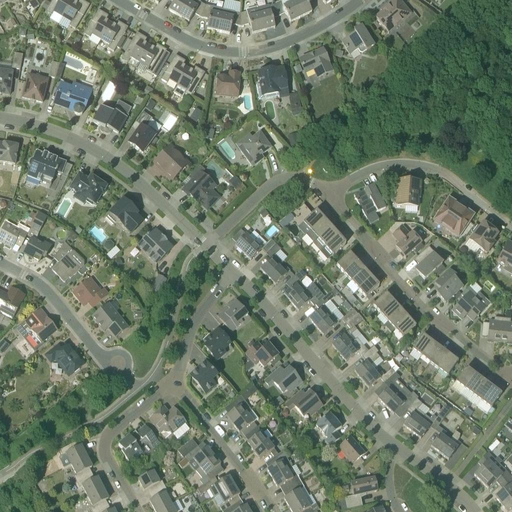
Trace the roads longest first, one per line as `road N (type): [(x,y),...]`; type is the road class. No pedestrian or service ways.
road 1 (residential): [(355,0),(300,39),(245,55),(209,52),(105,0)]
road 2 (unclassified): [(300,179),(307,162),(497,0)]
road 3 (residential): [(508,378),(427,311),(327,196)]
road 4 (residential): [(206,245),(95,151),(0,119)]
road 5 (residential): [(398,449),(232,273)]
road 6 (residential): [(511,229),(426,166),(373,168),(327,196)]
road 7 (residential): [(135,511),(105,444),(172,388)]
road 8 (residential): [(116,362),(39,283),(0,262)]
road 9 (residential): [(264,511),(222,442),(172,388)]
road 10 (residential): [(172,388),(196,317),(232,273)]
